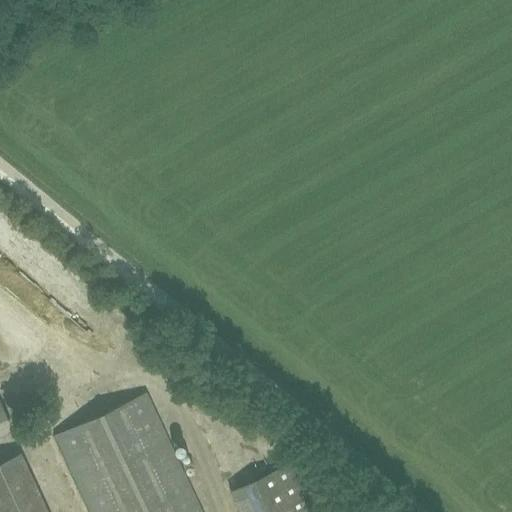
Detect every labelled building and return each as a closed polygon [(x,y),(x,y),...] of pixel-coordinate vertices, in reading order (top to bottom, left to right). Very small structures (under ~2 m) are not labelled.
[(0,304),(42,337),(53,322),(0,281),(0,304)] [(90,511),(200,511),(145,392),(54,435),(90,511)] [(0,432),(11,428),(0,402),(0,432)] [(245,420),(210,431),(217,456),(252,446),(245,420)] [(0,511),(45,511),(18,453),(0,461),(0,511)] [(310,511),(287,462),(229,489),(239,511),(310,511)]
